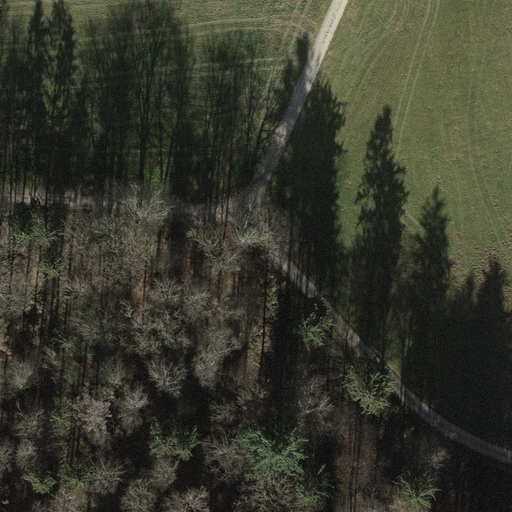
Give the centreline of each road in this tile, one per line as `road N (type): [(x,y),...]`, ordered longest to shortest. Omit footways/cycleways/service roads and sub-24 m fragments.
road 1 (track): [(511,462),(403,392),(243,224),(0,200)]
road 2 (track): [(243,224),(341,0)]
